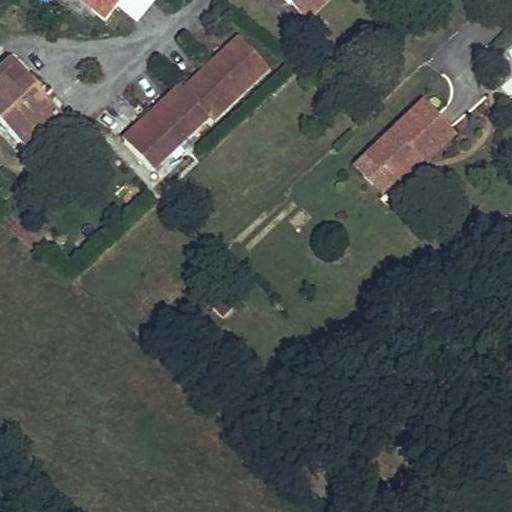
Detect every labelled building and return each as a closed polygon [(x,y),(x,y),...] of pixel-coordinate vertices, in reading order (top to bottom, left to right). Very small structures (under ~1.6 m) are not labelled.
[(73,0),(104,25),(125,0),(73,0)] [(287,0),(298,11),(310,0),(287,0)] [(328,0),(310,0),(298,11),(307,20),(328,0)] [(267,71),(240,40),(225,54),(229,58),(201,85),(196,80),(183,92),(209,119),(213,123),(267,71)] [(229,58),(225,54),(196,80),(201,85),(229,58)] [(5,68),(0,73),(0,121),(24,148),(57,118),(26,84),(22,87),(5,68)] [(183,92),(180,89),(166,103),(170,107),(142,134),(138,129),(123,143),(152,172),(209,119),(183,92)] [(170,107),(166,103),(138,129),(142,134),(170,107)] [(455,138),(423,105),(394,132),(392,129),(383,138),(385,141),(364,160),(390,188),(419,161),(424,166),(455,138)] [(390,188),(364,160),(352,171),(379,199),(390,188)] [(419,161),(390,188),(395,194),(424,166),(419,161)]
